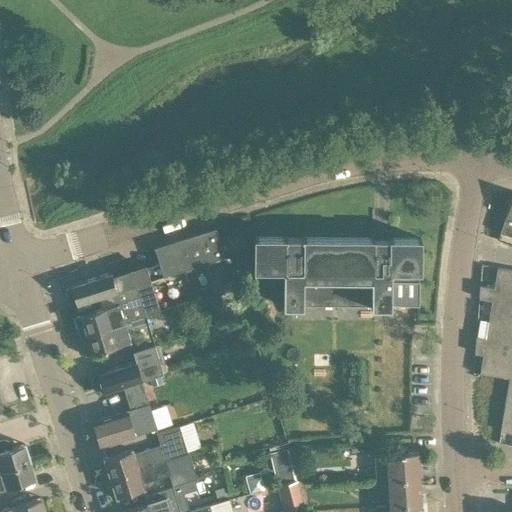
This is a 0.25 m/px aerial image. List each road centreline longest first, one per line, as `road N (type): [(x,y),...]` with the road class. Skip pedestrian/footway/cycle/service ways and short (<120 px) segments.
road 1 (residential): [(24,272),(322,171),(375,162),(471,170)]
road 2 (residential): [(452,476),(450,251),(471,170)]
road 3 (residential): [(93,511),(24,272)]
